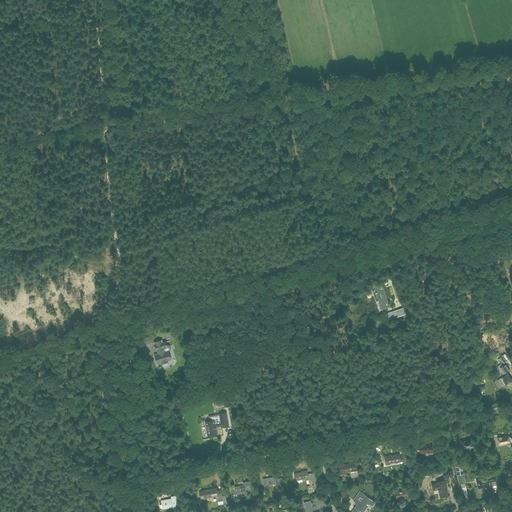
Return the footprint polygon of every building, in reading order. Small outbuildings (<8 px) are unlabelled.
[(381,310),(389,307),(383,290),(384,290),(382,283),(375,286),(374,284),(370,285),(371,288),(373,287),(381,310)] [(405,314),(403,308),(384,314),(386,321),(405,314)] [(171,359),(168,351),(170,351),(171,350),(171,349),(170,346),(169,345),(168,345),(167,345),(166,341),(163,342),(162,340),(154,343),(155,345),(156,349),(157,349),(157,352),(158,352),(159,354),(155,355),(157,363),(161,362),(162,364),(168,362),(167,361),(171,359)] [(499,365),(505,373),(511,368),(506,360),(499,365)] [(511,380),(508,374),(502,378),(501,378),(498,380),(502,386),(506,384),(509,388),(511,385),(511,383),(511,382),(511,381),(511,380)] [(211,378),(193,384),(194,387),(213,381),(212,379),(211,378)] [(213,405),(222,404),(221,397),(217,397),(216,395),(212,396),(213,405)] [(220,415),(209,417),(210,421),(206,422),(208,435),(216,433),(216,435),(217,435),(215,427),(221,427),(221,428),(228,427),(226,413),(219,414),(220,415)] [(511,441),(511,436),(510,437),(509,438),(508,435),(503,436),(502,436),(498,437),(499,445),(510,443),(509,440),(511,440),(511,441)] [(461,441),(462,447),(473,445),(472,438),(466,439),(466,440),(461,441)] [(419,444),(420,450),(417,450),(417,449),(412,449),(413,458),(418,458),(417,453),(420,453),(420,454),(433,453),(432,444),(425,445),(425,444),(419,444)] [(397,463),(404,462),(403,456),(400,457),(399,454),(385,457),(386,464),(397,462),(397,463)] [(464,475),(462,460),(454,461),(454,462),(457,476),(464,475)] [(351,478),(358,477),(356,463),(343,466),(343,465),(340,466),(341,474),(347,473),(350,472),(351,478)] [(307,472),(294,474),(296,481),(308,479),(310,487),(308,487),(308,490),(308,491),(314,490),(314,487),(313,487),(312,487),(312,484),(313,484),(311,478),(311,474),(308,475),(307,472)] [(437,483),(432,484),(433,489),(438,488),(440,498),(441,498),(440,497),(447,495),(447,496),(448,496),(446,488),(447,488),(446,483),(450,482),(448,474),(443,475),(444,480),(437,482),(437,483)] [(493,491),(491,482),(497,481),(496,475),(489,477),(476,480),(478,488),(483,487),(485,492),(493,491)] [(277,492),(284,491),(282,478),(275,479),(274,477),(263,479),(264,486),(275,484),(277,492)] [(246,492),(251,492),(249,482),(243,483),(243,486),(230,488),(231,495),(241,494),(242,496),(247,496),(246,492)] [(219,503),(223,502),(221,490),(217,491),(217,489),(199,492),(201,499),(218,496),(219,503)] [(407,497),(408,496),(407,490),(396,493),(397,499),(403,497),(403,499),(408,498),(407,497)] [(358,505),(352,511),(356,511),(358,509),(362,511),(363,511),(365,510),(369,504),(373,506),(375,502),(360,491),(353,500),(355,502),(355,503),(358,505)] [(174,508),(178,507),(176,496),(171,497),(172,499),(161,501),(163,510),(173,508),(174,508)]
